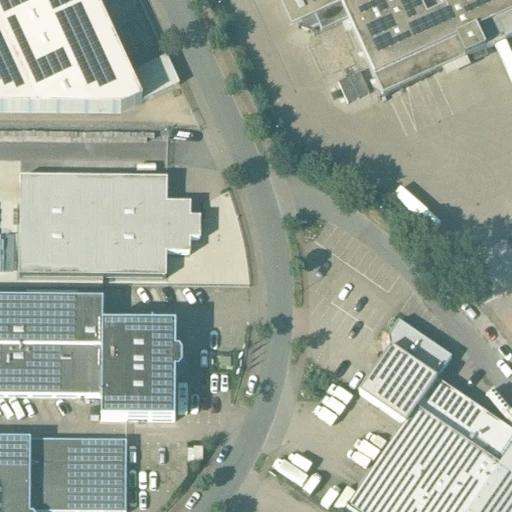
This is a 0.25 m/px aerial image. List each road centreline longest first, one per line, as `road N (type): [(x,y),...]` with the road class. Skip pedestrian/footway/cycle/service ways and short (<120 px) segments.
road 1 (residential): [(204,511),(254,431),(276,361),(277,267),(262,197)]
road 2 (residential): [(511,392),(402,262),(364,231),(323,207),(262,197)]
road 3 (residential): [(262,197),(171,0)]
